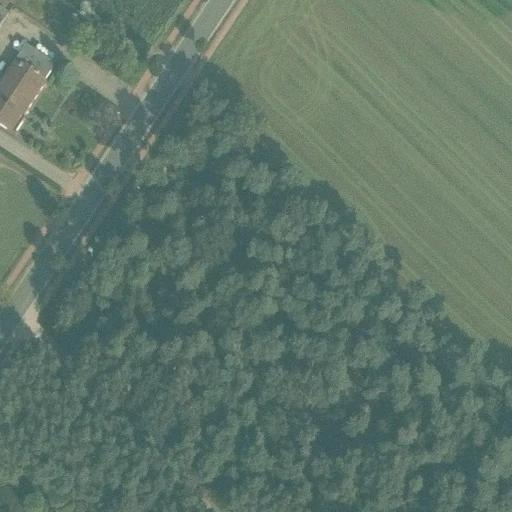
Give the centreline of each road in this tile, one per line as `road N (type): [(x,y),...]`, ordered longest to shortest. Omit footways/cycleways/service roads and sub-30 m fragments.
road 1 (tertiary): [(218,0),(0,328)]
road 2 (track): [(9,315),(205,511)]
